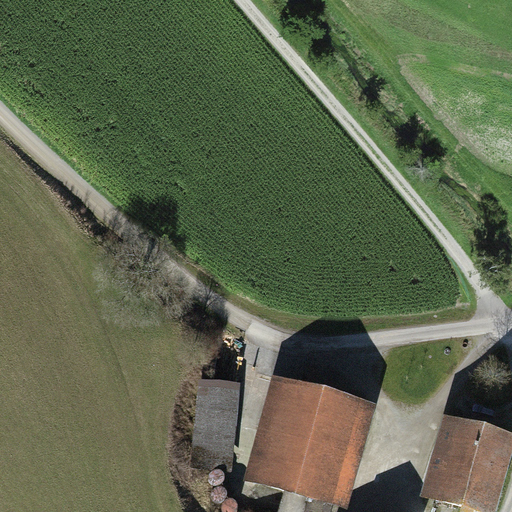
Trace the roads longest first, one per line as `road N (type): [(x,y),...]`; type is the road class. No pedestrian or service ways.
road 1 (track): [(505,325),(344,346),(290,346),(258,335),(156,259),(0,115)]
road 2 (track): [(241,0),(505,325)]
